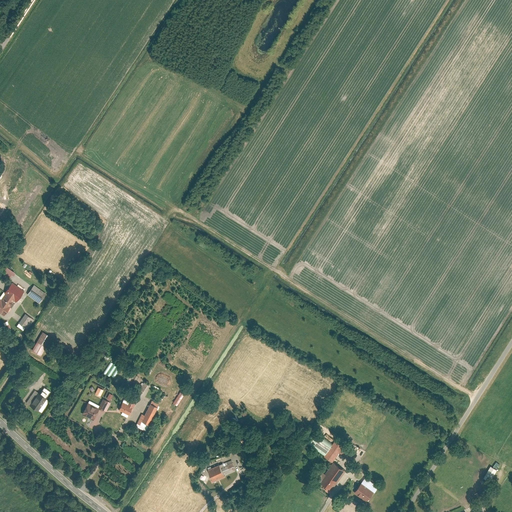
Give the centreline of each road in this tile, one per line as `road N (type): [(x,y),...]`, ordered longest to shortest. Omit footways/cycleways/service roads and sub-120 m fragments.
road 1 (track): [(511,344),(405,511)]
road 2 (tertiary): [(0,421),(105,511)]
